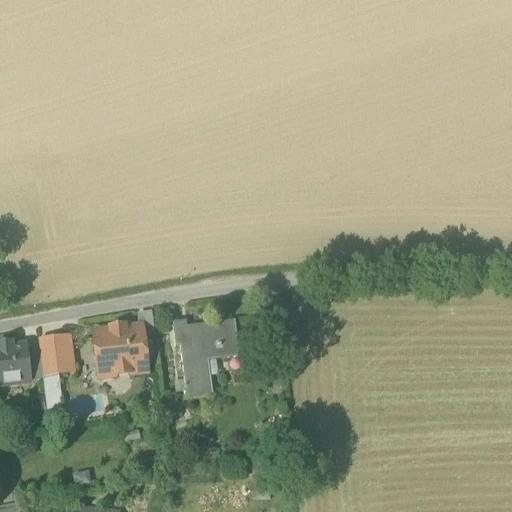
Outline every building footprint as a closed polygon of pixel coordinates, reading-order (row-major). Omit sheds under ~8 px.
[(172,327),(174,349),(181,349),(189,348),(187,335),(186,326),(172,327)] [(181,349),(185,399),(204,398),(202,364),(238,361),(235,326),(214,328),(215,333),(187,335),(189,348),(181,349)] [(93,337),(98,377),(109,375),(110,381),(146,377),(141,331),(124,333),(124,331),(109,333),(109,335),(93,337)] [(38,345),(42,381),(72,377),(67,341),(38,345)] [(0,390),(28,387),(24,349),(11,350),(10,348),(0,348),(0,390)]
